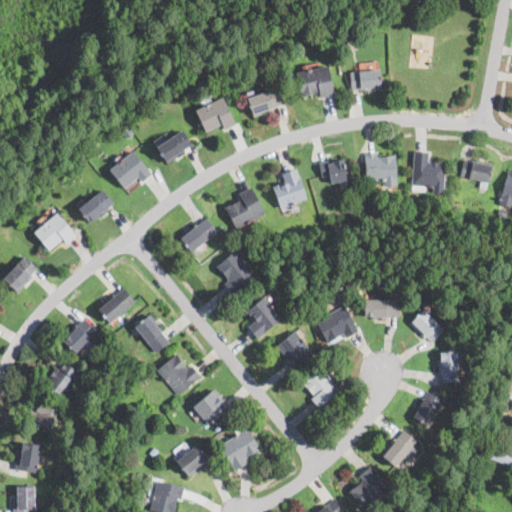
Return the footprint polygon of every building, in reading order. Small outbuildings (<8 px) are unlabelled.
[(441,18),(431,24),(427,16),(435,11),(437,10),(442,17),(441,18)] [(346,46),(338,47),(337,38),(345,38),(346,46)] [(331,81),(334,95),(320,98),(319,93),(300,97),(298,85),(295,72),(329,66),(331,81)] [(380,82),(380,90),(360,91),(360,89),(351,89),(351,84),(350,73),(379,71),(380,82)] [(260,115),(253,118),(246,98),(276,87),(282,104),(273,107),(274,110),(260,115)] [(233,120),(235,124),(224,129),(221,123),(205,131),(195,110),(222,97),(233,120)] [(134,134),(127,138),(122,131),(128,126),(134,134)] [(175,158),(167,164),(156,148),(174,136),(173,135),(181,129),(192,144),(184,150),(185,152),(175,158)] [(146,178),(143,180),(141,182),(138,178),(124,189),(109,170),(133,150),(152,173),(146,178)] [(429,162),(430,162),(430,160),(440,161),(440,163),(446,163),(444,193),(433,192),(433,187),(411,185),(414,151),(429,153),(428,162),(429,162)] [(377,153),(377,156),(378,156),(378,157),(386,157),(386,155),(395,155),(397,179),(367,182),(364,154),(377,153)] [(469,158),(473,159),(476,158),(493,163),(489,182),(460,176),(464,157),(469,158)] [(335,159),(335,161),(337,160),(341,159),(343,160),(346,180),(330,183),(328,175),(322,176),(320,164),(320,161),(335,159)] [(301,179),(305,191),(307,199),(280,208),(276,197),(272,186),(285,182),(282,174),(297,169),(301,179)] [(511,204),(511,207),(498,204),(507,172),(511,173),(511,204)] [(238,228),(238,229),(226,207),(241,198),(239,194),(252,186),(267,212),(238,228)] [(101,216),(97,219),(96,219),(94,217),(85,222),(76,208),(94,197),(103,190),(113,205),(106,210),(108,212),(101,216)] [(507,209),(506,217),(497,215),(499,207),(507,209)] [(75,237),(68,242),(67,243),(63,239),(49,251),(34,232),(57,212),(76,235),(75,237)] [(207,218),(215,228),(217,231),(207,239),(206,239),(190,251),(189,249),(179,236),(195,224),(196,225),(206,217),(207,218)] [(244,286),(233,295),(224,284),(227,281),(215,266),(235,251),(256,276),(244,286)] [(24,286),(16,294),(2,280),(24,257),(25,256),(37,268),(30,276),(32,278),(24,286)] [(129,295),(134,302),(135,302),(108,323),(96,307),(113,294),(114,295),(123,288),(129,295)] [(259,337),(257,338),(248,326),(254,321),(246,310),(264,296),(282,318),(259,337)] [(378,301),(384,301),(384,300),(398,300),(398,317),(386,317),(386,320),(379,320),(379,318),(363,318),(363,302),(372,302),(374,299),(377,299),(378,301)] [(357,331),(349,336),(346,338),(343,333),(336,337),(337,338),(327,343),(315,321),(344,305),(358,331),(357,331)] [(433,319),(437,323),(444,330),(431,342),(425,336),(424,337),(422,335),(409,322),(423,309),(433,319)] [(169,340),(170,341),(157,352),(148,341),(145,343),(135,329),(133,327),(151,313),(164,330),(162,331),(169,340)] [(90,326),(93,328),(96,331),(90,338),(88,337),(74,352),(63,342),(83,319),(90,326)] [(298,367),(292,372),(284,362),(287,359),(276,346),(281,342),(295,330),(314,353),(298,367)] [(108,363),(106,365),(98,357),(106,349),(114,357),(108,363)] [(187,368),(187,369),(192,365),(201,376),(179,395),(157,369),(176,353),(184,362),(183,363),(187,368)] [(456,353),(456,360),(457,359),(458,364),(456,364),(457,370),(458,370),(459,381),(441,382),(441,374),(438,374),(438,368),(440,368),(439,354),(456,353)] [(77,370),(79,372),(83,374),(75,387),(67,382),(58,396),(45,387),(57,369),(59,370),(64,362),(77,370)] [(326,400),(318,407),(310,399),(313,396),(302,382),(314,372),(320,367),(339,390),(326,400)] [(220,396),(222,399),(224,401),(223,402),(227,408),(207,425),(192,408),(200,402),(199,400),(214,388),(220,396)] [(439,409),(438,410),(437,409),(427,426),(413,417),(425,398),(424,398),(428,390),(444,400),(439,409)] [(505,416),(504,419),(492,416),(498,397),(509,400),(505,416)] [(51,426),(50,429),(29,421),(31,416),(26,414),(32,400),(57,409),(51,426)] [(253,453),(252,454),(245,458),(248,462),(235,471),(219,446),(240,432),(239,431),(247,426),(261,448),(253,453)] [(395,467),(381,456),(404,430),(417,441),(395,467)] [(37,466),(36,472),(14,469),(18,441),(40,444),(37,466)] [(199,443),(210,456),(203,461),(205,463),(203,465),(189,476),(186,472),(176,460),(191,448),(192,448),(199,443)] [(159,451),(154,458),(149,453),(154,447),(159,451)] [(511,465),(491,459),(493,450),(511,456),(511,465)] [(373,511),(367,511),(349,492),(363,479),(360,476),(361,474),(370,466),(390,487),(372,504),(376,509),(373,511)] [(182,497),(182,499),(181,499),(177,498),(175,506),(176,506),(174,511),(158,511),(150,510),(158,480),(185,487),(182,497)] [(13,511),(13,486),(34,485),(34,511),(13,511)] [(317,511),(335,499),(345,511),(317,511)]
